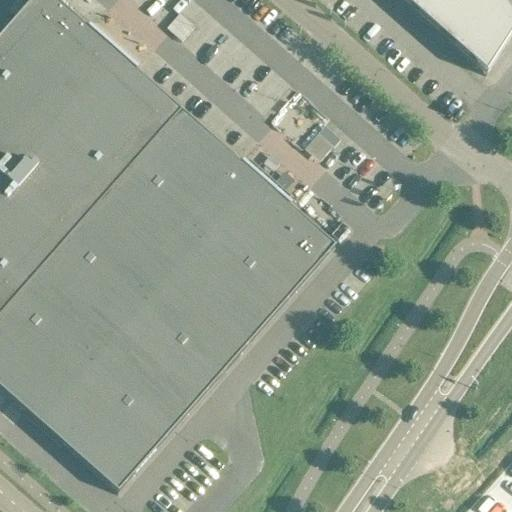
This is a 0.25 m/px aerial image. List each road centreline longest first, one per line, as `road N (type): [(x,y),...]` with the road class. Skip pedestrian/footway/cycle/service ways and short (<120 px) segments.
road 1 (unclassified): [(511,250),(434,383),(344,511)]
road 2 (unclassified): [(288,0),(457,149),(511,180)]
road 3 (unclassified): [(374,511),(511,317)]
road 4 (unknown): [(365,0),(491,108)]
